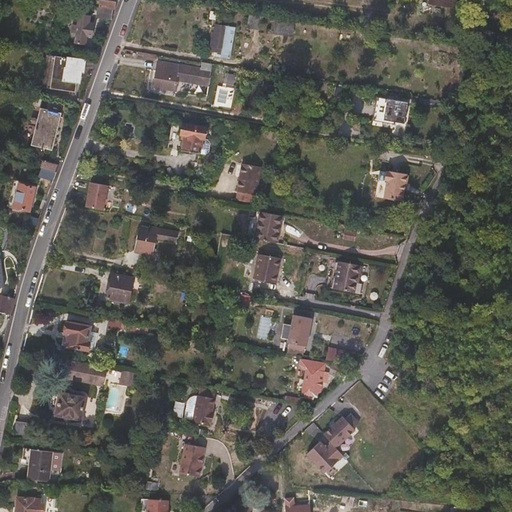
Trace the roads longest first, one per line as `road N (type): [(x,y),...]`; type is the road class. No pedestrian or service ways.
road 1 (residential): [(0,426),(48,232),(132,0)]
road 2 (residential): [(403,275),(360,376),(206,511)]
road 3 (unknown): [(98,96),(335,136),(363,123),(370,102)]
road 4 (unknown): [(240,0),(425,23),(444,16),(451,0)]
